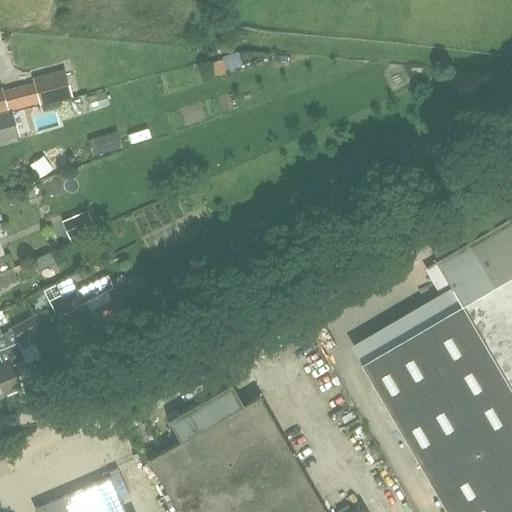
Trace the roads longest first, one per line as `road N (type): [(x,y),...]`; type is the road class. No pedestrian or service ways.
road 1 (track): [(511,144),(141,354),(111,401)]
road 2 (track): [(511,66),(269,41),(232,48)]
road 3 (unclassified): [(0,466),(111,401)]
